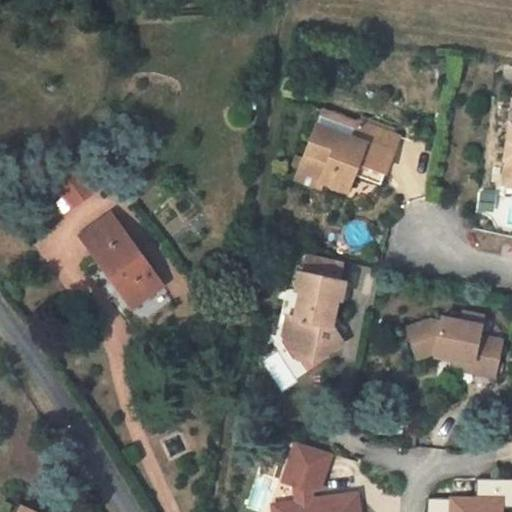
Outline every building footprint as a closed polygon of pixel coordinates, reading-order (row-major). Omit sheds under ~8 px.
[(511,106),(509,106),(500,153),(508,153),(505,167),(501,166),(498,188),(511,190),(511,106)] [(325,117),(319,132),(351,146),(358,129),(325,117)] [(318,132),(301,173),(324,182),(321,190),(346,200),(354,181),(359,169),(384,179),(398,145),(391,142),(394,135),(375,128),(372,135),(358,129),(351,146),(319,132),(318,132)] [(52,181),(68,203),(90,188),(70,159),(52,181)] [(379,191),(384,179),(359,169),(354,181),(379,191)] [(318,196),(321,190),(324,182),(301,173),(295,187),(318,196)] [(76,233),(126,307),(156,286),(107,212),(76,233)] [(336,286),(341,266),(309,259),(304,278),(299,278),(295,294),(290,293),(284,319),(281,319),(277,337),(291,361),(315,346),(319,354),(338,344),(334,339),(330,328),(330,323),(334,324),(338,305),(341,305),(345,289),(336,286)] [(479,319),(461,314),(459,320),(441,316),(439,321),(430,318),(408,323),(413,355),(430,352),(449,357),(469,362),(467,373),(490,378),(497,342),(475,336),(479,319)] [(319,354),(315,346),(291,361),(306,360),(319,354)] [(447,368),(467,373),(469,362),(449,357),(447,368)] [(334,454),(297,442),(283,481),(295,486),(292,497),(292,504),(271,506),(271,511),(358,511),(355,495),(308,502),(307,491),(323,489),(334,454)]
